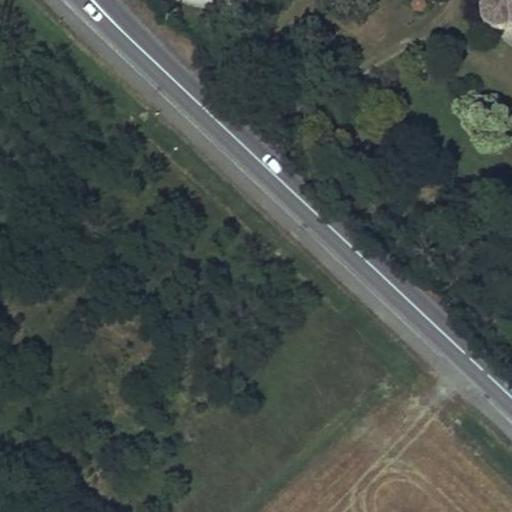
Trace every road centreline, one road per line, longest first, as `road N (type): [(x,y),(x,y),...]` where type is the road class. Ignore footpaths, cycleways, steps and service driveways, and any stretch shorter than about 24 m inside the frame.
road 1 (secondary): [(93,0),(511,399)]
road 2 (residential): [(244,0),(310,59),(377,62),(430,37),(511,86)]
